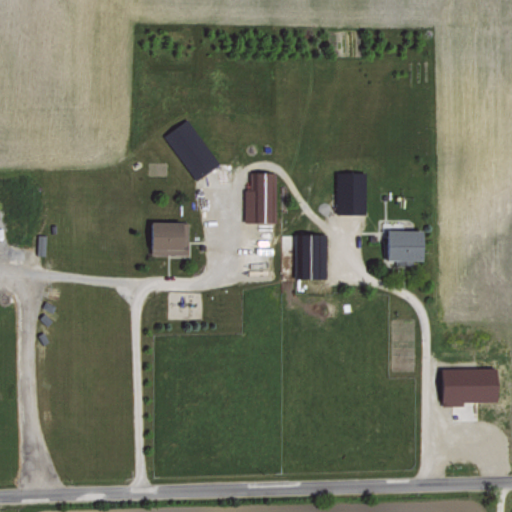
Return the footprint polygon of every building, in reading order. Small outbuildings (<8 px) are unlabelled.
[(185,117),(161,133),(193,178),(216,162),(185,117)] [(242,188),(242,220),(272,220),(273,170),(251,170),(251,188),(242,188)] [(333,211),(362,212),(363,170),(334,170),(333,211)] [(186,219),(147,220),(147,253),(186,252),(186,219)] [(419,227),(383,227),(383,259),(419,258),(419,227)] [(294,275),(323,276),(324,232),(295,231),(294,275)] [(456,400),(493,399),(493,365),(437,366),(438,402),(456,402),(456,400)]
